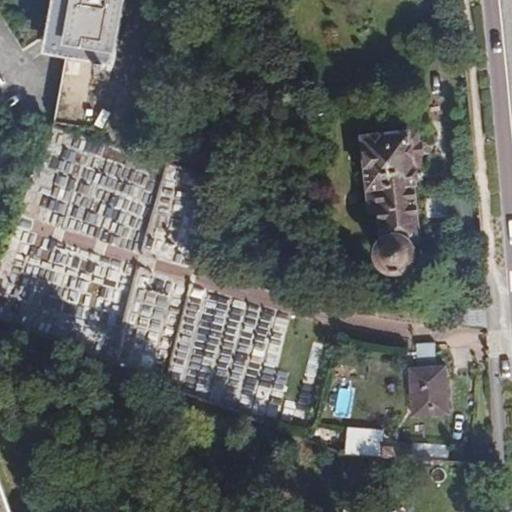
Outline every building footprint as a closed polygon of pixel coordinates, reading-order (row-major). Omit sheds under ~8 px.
[(0,0),(0,17),(18,45),(43,30),(24,0),(0,0)] [(63,50),(48,123),(77,129),(78,125),(102,129),(141,79),(154,0),(54,0),(45,46),(63,50)] [(408,133),(362,138),(369,211),(378,211),(381,242),(378,247),(377,255),(380,262),(383,267),(387,271),(392,272),(403,271),(409,267),(412,263),(414,255),(414,249),(412,245),(409,240),(416,240),(419,235),(412,168),(420,167),(416,134),(410,134),(408,133)] [(445,322),(489,329),(488,301),(448,295),(445,322)] [(438,367),(436,345),(420,344),(421,369),(413,370),(417,414),(451,412),(447,367),(438,367)] [(426,458),(467,461),(467,452),(382,444),(384,429),(348,427),(346,451),(426,458)] [(0,511),(22,511),(0,453),(0,511)]
